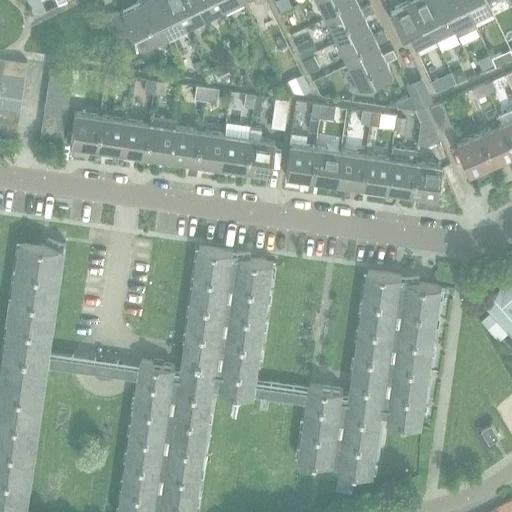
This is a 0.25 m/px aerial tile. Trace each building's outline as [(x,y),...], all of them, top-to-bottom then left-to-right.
[(134,0),(121,7),(104,16),(115,40),(133,31),(139,28),(147,44),(167,35),(159,18),(151,22),(141,0),(134,0)] [(141,0),(151,22),(159,18),(167,35),(185,26),(177,9),(171,13),(164,0),(141,0)] [(164,0),(171,13),(177,9),(185,26),(204,17),(197,0),(190,3),(188,0),(164,0)] [(188,0),(190,3),(197,0),(204,17),(224,8),(220,0),(188,0)] [(316,0),(325,17),(358,2),(357,0),(316,0)] [(404,0),(388,8),(400,32),(407,29),(414,46),(434,36),(427,21),(419,24),(407,0),(404,0)] [(407,0),(419,24),(427,21),(434,36),(453,27),(446,12),(439,14),(432,0),(407,0)] [(432,0),(439,14),(446,12),(453,27),(473,18),(465,2),(458,5),(455,0),(432,0)] [(455,0),(458,5),(465,2),(473,18),(491,9),(489,4),(487,0),(455,0)] [(358,2),(325,17),(336,40),(369,25),(364,14),(373,10),(369,2),(360,6),(358,2)] [(369,25),(336,40),(347,64),(380,48),(377,42),(386,38),(382,30),(374,34),(369,25)] [(380,48),(347,64),(358,86),(391,70),(386,60),(395,56),(391,48),(382,52),(380,48)] [(4,56),(2,70),(24,73),(26,59),(4,56)] [(235,83),(225,62),(214,67),(215,68),(206,72),(209,79),(235,83)] [(50,63),(48,76),(70,80),(72,66),(50,63)] [(70,80),(69,92),(82,93),(86,68),(72,66),(70,80)] [(2,70),(0,81),(0,82),(23,86),(24,73),(2,70)] [(113,86),(115,72),(106,71),(104,85),(113,86)] [(48,76),(46,89),(69,92),(70,80),(48,76)] [(156,78),(147,77),(145,90),(154,92),(156,78)] [(397,106),(414,108),(424,104),(432,100),(422,77),(407,84),(411,95),(395,102),(397,106)] [(165,79),(156,78),(154,92),(163,93),(165,79)] [(0,95),(21,98),(23,86),(0,82),(0,95)] [(476,97),(488,92),(484,82),(472,87),(476,97)] [(195,98),(203,99),(205,85),(197,84),(195,98)] [(205,85),(203,99),(217,101),(219,87),(205,85)] [(46,89),(44,101),(67,105),(69,92),(46,89)] [(252,107),(255,93),(245,92),(243,105),(252,107)] [(0,95),(0,107),(19,110),(21,98),(0,95)] [(284,127),(288,98),(274,96),(271,125),(284,127)] [(440,129),(451,124),(441,100),(429,105),(440,129)] [(44,101),(42,113),(65,116),(67,105),(44,101)] [(310,115),(320,116),(322,103),(312,102),(310,115)] [(322,103),(320,116),(332,118),(334,105),(322,103)] [(426,144),(439,138),(424,104),(414,108),(420,121),(417,142),(426,144)] [(0,107),(0,119),(17,122),(19,110),(0,107)] [(511,107),(497,114),(501,122),(511,146),(511,107)] [(360,122),(369,123),(371,110),(362,109),(360,122)] [(371,110),(369,123),(378,125),(380,111),(371,110)] [(70,143),(94,147),(99,114),(75,111),(70,143)] [(42,113),(41,126),(64,129),(65,116),(42,113)] [(99,114),(94,147),(119,150),(124,118),(99,114)] [(150,122),(144,154),(170,158),(174,125),(176,117),(151,114),(150,122)] [(124,118),(119,150),(144,154),(150,122),(124,118)] [(17,122),(0,119),(0,132),(16,135),(17,122)] [(511,146),(501,122),(478,133),(491,162),(511,152),(511,146)] [(174,125),(170,158),(195,161),(199,129),(174,125)] [(64,129),(41,126),(39,138),(62,141),(64,129)] [(199,129),(195,161),(220,165),(224,132),(199,129)] [(224,132),(220,165),(244,169),(248,136),(224,132)] [(491,162),(478,133),(455,142),(468,172),(491,162)] [(248,136),(244,169),(269,172),(274,140),(248,136)] [(285,174),(310,178),(315,146),(290,142),(285,174)] [(392,144),(391,157),(386,189),(411,193),(415,160),(417,147),(392,144)] [(315,146),(310,178),(336,182),(341,150),(315,146)] [(341,150),(336,182),(360,185),(365,153),(341,150)] [(365,153),(360,185),(386,189),(391,157),(365,153)] [(440,164),(415,160),(411,193),(435,196),(440,164)] [(0,387),(0,504),(23,508),(60,246),(21,240),(0,387)] [(256,381),(273,261),(241,256),(239,264),(232,263),(234,251),(200,245),(183,366),(142,360),(120,511),(197,511),(214,389),(254,395),(255,390),(262,392),(261,401),(269,403),(270,393),(308,398),(310,389),(256,381)] [(422,425),(442,285),(408,280),(407,288),(400,287),(402,274),(368,269),(350,393),(343,392),(344,389),(310,384),(310,389),(308,398),(299,458),(333,463),(334,455),(341,455),(339,468),(373,473),(381,419),(422,425)] [(511,282),(504,290),(501,289),(487,302),(511,330),(511,282)] [(490,442),(500,437),(491,423),(482,429),(490,442)] [(352,492),(355,472),(339,470),(336,489),(352,492)]
